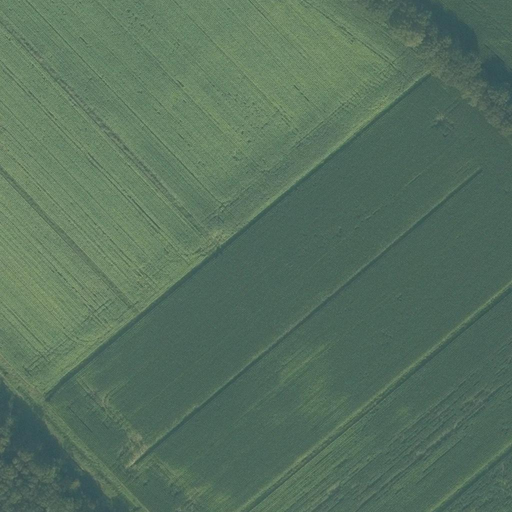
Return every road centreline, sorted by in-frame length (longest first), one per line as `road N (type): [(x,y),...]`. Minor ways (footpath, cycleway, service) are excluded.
road 1 (track): [(0,371),(131,511)]
road 2 (track): [(370,0),(511,113)]
